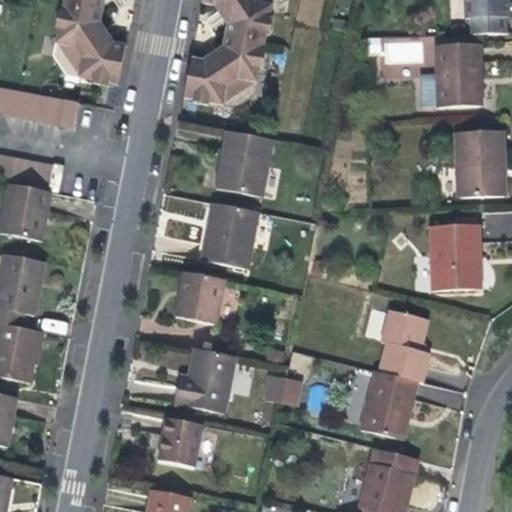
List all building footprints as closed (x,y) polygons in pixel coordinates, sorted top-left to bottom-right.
[(62,0),(51,59),(64,77),(116,87),(124,48),(111,46),(97,44),(99,30),(104,2),(104,0),(62,0)] [(259,93),(276,0),(202,0),(202,4),(231,9),(220,65),(191,59),(183,99),(235,109),(259,93)] [(509,18),(508,0),(464,0),(466,20),(472,19),(472,35),(504,34),(505,19),(509,18)] [(97,44),(111,46),(99,30),(97,44)] [(479,45),(436,47),(437,76),(421,76),(421,106),(438,106),(438,108),(481,107),(480,85),(477,85),(477,76),(480,76),(479,45)] [(78,106),(0,91),(0,118),(71,132),(78,106)] [(273,141),(227,132),(216,190),(262,199),(273,141)] [(504,198),(502,132),(457,134),(459,199),(504,198)] [(0,184),(4,185),(47,194),(48,193),(46,192),(52,166),(0,156),(0,184)] [(0,234),(39,243),(47,194),(4,185),(0,207),(0,234)] [(247,271),(258,213),(213,204),(202,262),(247,271)] [(478,226),(431,227),(432,292),(476,291),(475,258),(479,258),(478,226)] [(35,317),(44,264),(4,257),(0,278),(0,326),(2,327),(22,331),(25,316),(35,317)] [(224,281),(185,273),(176,318),(216,326),(224,281)] [(421,352),(428,321),(389,311),(381,343),(386,345),(378,373),(418,383),(423,384),(430,355),(421,352)] [(0,379),(32,386),(41,335),(22,331),(2,327),(0,335),(0,379)] [(236,358),(195,350),(189,379),(187,387),(178,385),(174,405),(224,415),(236,358)] [(403,441),(418,383),(378,373),(375,372),(361,431),(403,441)] [(298,407),(303,381),(268,374),(263,400),(298,407)] [(189,379),(180,377),(178,385),(187,387),(189,379)] [(21,401),(0,397),(0,448),(15,451),(17,435),(15,435),(21,401)] [(202,426),(166,419),(158,462),(194,469),(202,426)] [(400,511),(409,476),(415,477),(418,461),(375,450),(358,511),(400,511)] [(0,511),(5,511),(11,479),(0,476),(0,511)] [(187,511),(190,498),(151,491),(147,511),(187,511)]
